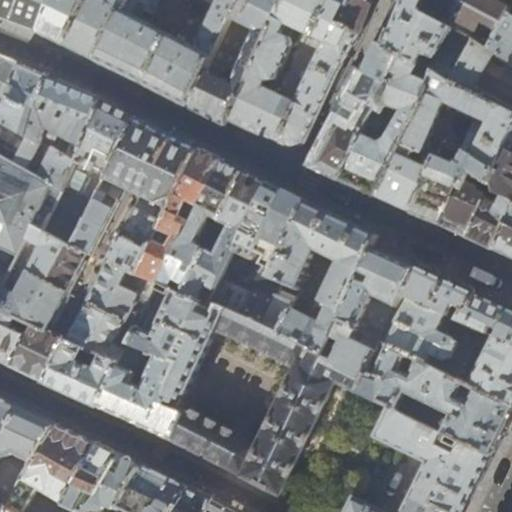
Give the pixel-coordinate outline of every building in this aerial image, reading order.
[(0,0),(0,18),(5,20),(39,33),(52,0),(0,0)] [(57,42),(66,47),(88,0),(52,0),(39,33),(57,42)] [(88,0),(66,47),(91,60),(95,62),(119,12),(123,13),(130,0),(88,0)] [(130,0),(123,13),(119,12),(95,62),(137,82),(190,108),(207,72),(232,20),(241,0),(130,0)] [(227,127),(230,121),(285,0),(241,0),(232,20),(258,33),(254,41),(245,37),(230,67),(239,71),(233,84),(207,72),(190,108),(194,110),(227,127)] [(285,0),(230,121),(270,140),(292,150),(297,148),(306,145),(344,67),(358,37),(370,4),(360,0),(336,0),(336,2),(331,0),(285,0)] [(405,0),(389,43),(386,49),(398,54),(430,71),(452,30),(420,13),(425,0),(405,0)] [(425,0),(420,13),(452,30),(475,43),(489,50),(506,24),(511,13),(511,10),(493,0),(425,0)] [(511,13),(506,24),(489,50),(511,64),(511,13)] [(511,64),(489,50),(475,43),(452,84),(511,113),(511,64)] [(366,68),(364,73),(386,84),(398,54),(386,49),(378,44),(366,68)] [(386,84),(369,124),(342,182),(354,188),(378,199),(412,128),(412,126),(435,75),(430,71),(398,54),(386,84)] [(0,155),(65,191),(74,171),(76,168),(102,100),(52,79),(28,69),(0,56),(0,155)] [(316,170),(342,182),(369,124),(386,84),(364,73),(349,103),(316,170)] [(412,126),(412,128),(378,199),(407,213),(440,227),(461,192),(465,194),(472,177),(482,182),(492,187),(493,183),(508,152),(511,142),(511,113),(452,84),(435,75),(412,126)] [(45,232),(73,245),(99,191),(105,179),(138,119),(117,108),(102,100),(76,168),(74,171),(65,191),(45,232)] [(158,129),(138,119),(105,179),(99,191),(119,202),(126,189),(134,193),(142,197),(136,209),(163,223),(170,210),(200,150),(174,137),(166,133),(158,129)] [(170,210),(163,223),(137,275),(161,285),(163,286),(178,253),(197,222),(226,162),(224,161),(200,150),(170,210)] [(511,153),(508,152),(493,183),(498,194),(511,201),(511,153)] [(0,246),(20,256),(35,227),(45,232),(65,191),(0,155),(0,246)] [(230,164),(226,162),(197,222),(178,253),(163,286),(186,297),(248,173),(230,164)] [(267,182),(248,173),(186,297),(208,308),(223,278),(238,248),(270,183),(267,182)] [(490,252),(494,253),(506,228),(511,210),(511,201),(498,194),(493,183),(492,187),(492,189),(487,199),(481,195),(481,193),(480,192),(478,190),(482,182),(472,177),(465,194),(461,192),(440,227),(455,235),(490,252)] [(270,183),(238,248),(257,257),(261,253),(284,202),(286,202),(287,202),(289,201),(290,200),(290,199),(291,197),(291,196),(292,193),(273,185),(270,183)] [(99,191),(73,245),(87,253),(90,254),(117,206),(119,202),(99,191)] [(300,197),(292,193),(291,196),(291,197),(290,199),(290,200),(289,201),(287,202),(286,202),(284,202),(261,253),(270,258),(257,281),(272,278),(308,201),(300,197)] [(352,223),(308,201),(272,278),(302,293),(303,290),(300,288),(318,250),(342,262),(322,302),(331,306),(322,324),(293,309),(298,300),(278,292),(262,326),(323,356),(339,321),(347,302),(374,248),(380,236),(352,223)] [(108,262),(111,263),(137,275),(163,223),(136,209),(116,246),(108,262)] [(0,298),(7,302),(2,312),(31,325),(48,332),(48,330),(50,327),(86,256),(87,253),(73,245),(45,232),(35,227),(20,256),(0,296),(0,298)] [(511,261),(511,230),(506,228),(494,253),(511,261)] [(381,342),(404,296),(418,267),(397,258),(374,248),(347,302),(339,321),(381,342)] [(161,285),(137,275),(111,263),(102,280),(90,304),(139,329),(161,285)] [(452,283),(418,267),(404,296),(454,319),(457,313),(463,315),(464,313),(468,310),(473,308),(478,295),(452,283)] [(237,315),(251,291),(223,278),(208,308),(218,313),(221,308),(237,315)] [(173,444),(197,456),(280,496),(335,382),(359,393),(369,371),(370,369),(369,368),(378,352),(381,342),(339,321),(323,356),(262,326),(237,315),(221,308),(218,313),(208,308),(186,297),(163,286),(161,285),(139,329),(132,343),(180,365),(164,398),(170,401),(168,407),(184,417),(173,444)] [(511,406),(511,310),(478,295),(473,308),(468,310),(464,313),(463,315),(461,318),(459,321),(459,323),(477,331),(472,341),(465,338),(461,339),(459,343),(445,337),(454,319),(404,296),(381,342),(391,348),(410,357),(421,362),(473,389),(474,388),(511,406)] [(70,340),(69,341),(86,349),(105,357),(121,365),(132,343),(139,329),(90,304),(72,336),(70,340)] [(0,361),(10,366),(31,325),(2,312),(0,315),(0,361)] [(37,379),(45,383),(58,359),(68,341),(69,341),(70,340),(59,335),(48,330),(48,332),(31,325),(10,366),(27,374),(37,379)] [(45,383),(100,409),(121,365),(105,357),(99,368),(93,366),(91,369),(79,363),(86,349),(69,341),(68,341),(58,359),(45,383)] [(132,343),(121,365),(100,409),(121,419),(173,444),(184,417),(168,407),(170,401),(164,398),(180,365),(132,343)] [(359,393),(388,406),(398,411),(407,393),(453,416),(444,434),(492,457),(504,432),(511,416),(511,406),(474,388),(473,389),(421,362),(414,377),(408,375),(409,373),(404,370),(410,357),(391,348),(378,375),(369,371),(359,393)] [(0,511),(3,511),(57,425),(0,399),(0,511)] [(464,511),(466,509),(492,457),(444,434),(398,411),(388,406),(375,433),(427,459),(401,511),(390,511),(355,494),(345,511),(464,511)] [(88,511),(124,455),(84,437),(57,425),(3,511),(88,511)] [(133,459),(124,455),(88,511),(118,511),(146,465),(133,459)] [(175,511),(191,487),(164,474),(146,465),(118,511),(175,511)] [(191,487),(175,511),(239,511),(233,509),(191,487)]
